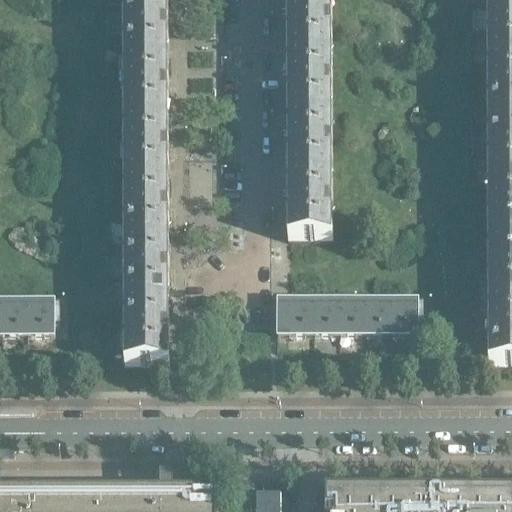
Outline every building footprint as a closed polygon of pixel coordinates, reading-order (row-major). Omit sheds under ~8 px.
[(169,8),(168,0),(123,0),(124,8),(169,8)] [(333,246),(332,0),(287,0),(288,246),(333,246)] [(511,67),(511,6),(488,6),(488,67),(511,67)] [(169,68),(169,34),(169,8),(124,8),(124,69),(169,68)] [(511,127),(511,67),(488,67),(488,128),(511,127)] [(169,129),(169,68),(124,69),(124,129),(169,129)] [(511,188),(511,127),(488,128),(488,188),(511,188)] [(169,189),(169,129),(124,129),(124,189),(169,189)] [(511,248),(511,188),(488,188),(488,249),(511,248)] [(169,250),(169,189),(124,189),(125,250),(169,250)] [(511,309),(511,248),(488,249),(489,309),(511,309)] [(170,310),(169,250),(125,250),(125,310),(170,310)] [(511,370),(511,309),(489,309),(489,371),(511,370)] [(55,342),(55,313),(55,311),(0,310),(0,341),(3,342),(3,337),(8,337),(9,342),(28,342),(28,337),(34,337),(36,342),(55,342)] [(170,372),(170,310),(125,310),(125,372),(170,372)] [(418,341),(418,311),(278,310),(278,341),(289,341),(289,337),(296,337),(297,341),(315,341),(315,336),(322,336),(323,341),(341,341),(341,336),(346,336),(348,341),(366,341),(366,336),(371,336),(373,341),(392,341),(392,336),(397,336),(399,340),(418,341)] [(216,511),(217,499),(174,499),(174,485),(174,483),(161,483),(161,485),(161,499),(34,499),(0,499),(0,511),(216,511)] [(283,511),(283,499),(283,497),(283,496),(258,497),(257,511),(283,511)] [(511,511),(511,498),(326,499),(326,511),(511,511)]
